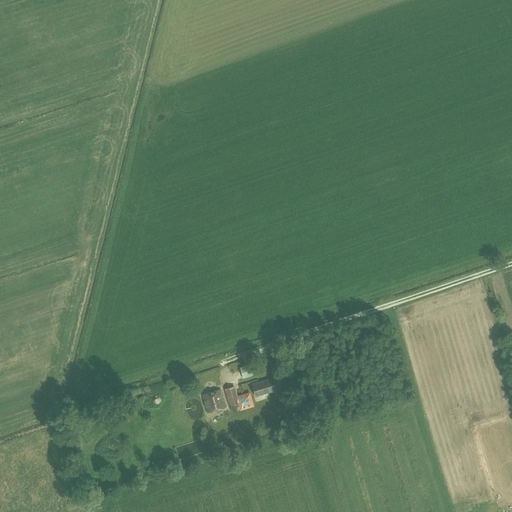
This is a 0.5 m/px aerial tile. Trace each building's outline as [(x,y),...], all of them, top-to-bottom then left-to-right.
[(242,368),(245,377),(255,374),(252,364),(242,368)] [(280,377),(251,386),(255,399),(285,390),(280,377)] [(234,387),(224,390),(229,407),(239,404),(234,387)] [(222,389),(203,395),(208,413),(227,408),(222,389)] [(249,393),(239,396),(237,397),(241,409),(253,406),(249,393)]
